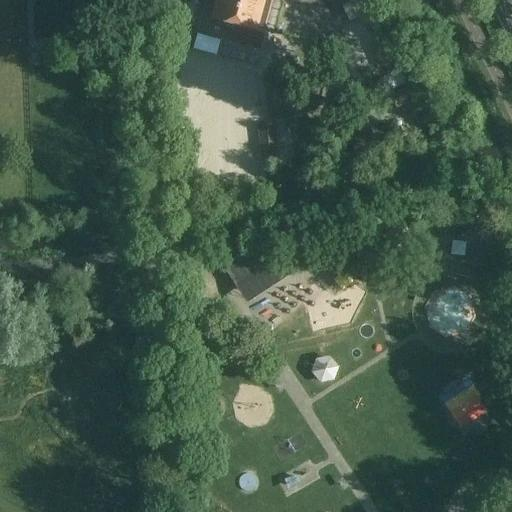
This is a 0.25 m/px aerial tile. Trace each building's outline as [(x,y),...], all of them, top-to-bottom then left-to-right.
[(263,34),(272,0),(215,0),(210,19),(263,34)] [(353,0),(350,2),(357,17),(369,11),(363,0),(353,0)] [(384,68),(398,61),(390,43),(375,50),(384,68)] [(408,87),(390,95),(396,109),(414,100),(408,87)] [(264,164),(275,162),(274,150),(276,150),(274,124),(257,126),(260,152),(262,152),(264,164)] [(363,229),(374,251),(408,235),(397,213),(363,229)] [(241,289),(245,289),(248,287),(250,283),(249,280),(250,279),(271,275),(275,282),(288,273),(266,239),(224,266),(236,284),(236,283),(238,287),(241,289)]
